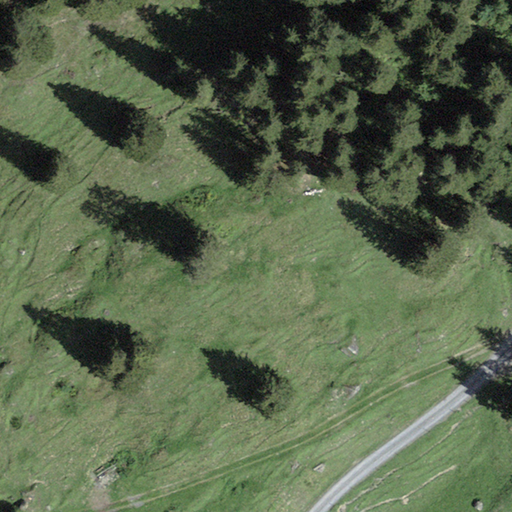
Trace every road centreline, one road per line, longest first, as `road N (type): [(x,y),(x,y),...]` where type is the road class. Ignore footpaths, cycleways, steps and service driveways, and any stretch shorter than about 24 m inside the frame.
road 1 (track): [(93,511),(310,439),(412,376),(511,337)]
road 2 (unclassified): [(511,346),(316,511)]
